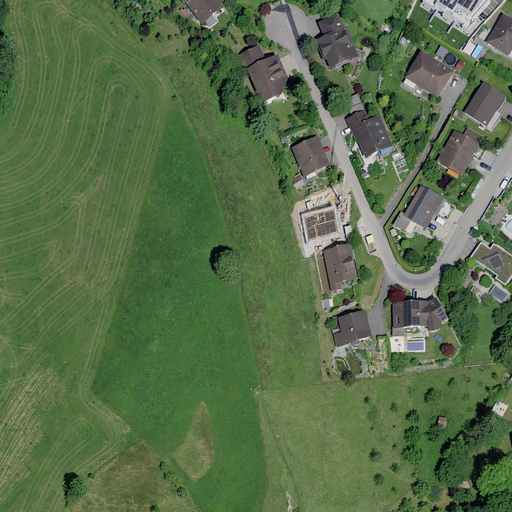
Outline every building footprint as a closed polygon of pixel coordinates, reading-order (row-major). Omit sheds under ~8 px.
[(224,9),(217,0),(190,0),(186,4),(202,25),(224,9)] [(511,20),(503,15),(486,43),(508,56),(511,51),(511,20)] [(325,39),(345,30),(339,16),(319,24),(325,39)] [(325,39),(316,42),(325,62),(328,61),(331,69),(359,58),(347,29),(345,30),(325,39)] [(267,63),(260,47),(239,56),(245,71),(248,70),(263,105),(283,96),(288,80),(279,58),(267,63)] [(455,76),(422,54),(407,82),(440,102),(455,76)] [(507,100),(484,85),(465,114),(492,131),(502,116),(498,113),(507,100)] [(353,118),(365,112),(358,95),(347,99),(351,109),(349,110),(353,118)] [(348,120),(352,130),(372,121),(368,111),(365,112),(353,118),(348,120)] [(372,121),(352,130),(365,160),(393,148),(380,118),(372,121)] [(480,147),(455,132),(438,163),(462,177),(480,147)] [(330,167),(318,139),(292,150),(304,178),(330,167)] [(399,151),(392,155),(394,161),(401,158),(399,151)] [(300,177),(292,181),(296,189),(304,185),(300,177)] [(455,207),(421,187),(405,216),(401,213),(394,226),(411,236),(418,225),(427,231),(436,216),(447,222),(455,207)] [(337,219),(330,222),(332,234),(340,232),(337,219)] [(328,228),(320,230),(322,238),(330,236),(328,228)] [(491,249),(482,243),(471,259),(499,278),(496,281),(506,288),(511,279),(511,257),(494,245),(491,249)] [(352,248),(324,253),(331,296),(343,294),(342,286),(358,283),(352,248)] [(430,303),(394,304),(394,330),(428,329),(429,333),(436,333),(444,329),(441,324),(448,320),(437,299),(430,303)] [(330,300),(322,301),(323,309),(331,309),(330,300)] [(365,312),(337,320),(341,334),(334,336),(337,348),(373,339),(365,312)] [(440,418),(439,428),(445,429),(447,419),(440,418)]
